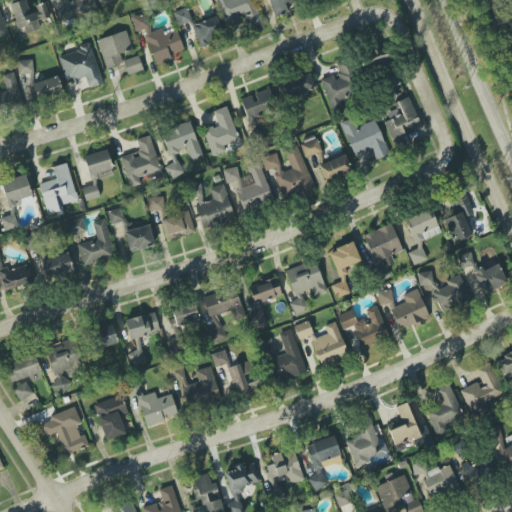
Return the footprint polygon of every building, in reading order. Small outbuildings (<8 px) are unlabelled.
[(17,32),(38,28),(35,12),(28,13),(25,0),(24,0),(11,3),(17,32)] [(92,0),(74,0),(67,2),(66,0),(48,0),(54,21),(95,11),(92,0)] [(261,23),(251,0),(214,0),(224,25),(242,18),(246,28),(261,23)] [(294,0),(268,0),(274,18),(288,13),(286,4),(295,1),(294,0)] [(172,13),(178,26),(192,21),(186,7),(172,13)] [(155,66),(171,60),(169,54),(183,49),(176,30),(164,35),(161,29),(152,32),(145,13),(131,18),(136,32),(142,30),(155,66)] [(192,24),(198,45),(222,39),(217,18),(192,24)] [(96,40),(105,69),(122,63),(119,54),(132,50),(126,31),(96,40)] [(102,84),(91,45),(58,55),(66,83),(85,78),(88,88),(102,84)] [(392,65),(390,49),(364,52),(366,68),(392,65)] [(142,71),(139,56),(123,60),(126,75),(142,71)] [(319,80),(331,111),(342,107),(340,100),(360,92),(346,58),(333,63),(337,73),(319,80)] [(33,73),(31,60),(17,61),(18,74),(33,73)] [(14,72),(2,75),(6,91),(0,93),(0,112),(23,107),(14,72)] [(32,99),(61,93),(58,77),(34,82),(32,73),(26,74),(32,99)] [(282,81),(286,97),(314,90),(310,74),(282,81)] [(256,124),(255,115),(275,112),(271,90),(253,93),(253,96),(242,98),(247,126),(256,124)] [(395,150),(410,143),(406,132),(421,126),(409,96),(394,103),(396,108),(386,112),(389,119),(383,121),(395,150)] [(239,140),(226,106),(212,111),(217,124),(202,130),(212,156),(226,151),(224,145),(239,140)] [(390,153),(374,120),(356,128),(351,118),(339,124),(355,158),(371,150),(375,160),(390,153)] [(203,157),(190,121),(160,132),(172,164),(165,166),(169,179),(183,174),(175,152),(186,148),(191,161),(203,157)] [(160,171),(149,135),(133,140),(137,152),(120,157),(129,188),(140,185),(138,177),(160,171)] [(300,143),(303,157),(321,152),(317,138),(300,143)] [(285,149),(291,169),(282,172),(276,153),(261,157),(265,171),(272,168),(283,200),(313,190),(299,145),(285,149)] [(83,156),(91,186),(81,188),(85,201),(99,197),(95,180),(113,175),(107,150),(83,156)] [(325,182),(352,173),(346,155),(319,164),(325,182)] [(222,171),(227,186),(232,184),(242,212),(273,201),(259,162),(246,167),(249,174),(240,178),(236,166),(222,171)] [(39,183),(47,216),(63,213),(61,205),(76,201),(67,163),(52,167),(55,179),(39,183)] [(2,180),(6,207),(31,203),(27,176),(2,180)] [(224,184),(209,188),(212,200),(204,202),(198,182),(189,185),(202,228),(234,218),(224,184)] [(472,236),(464,215),(472,211),(465,192),(451,197),(454,206),(441,211),(454,243),(472,236)] [(148,211),(163,210),(163,197),(148,197),(148,211)] [(107,211),(110,224),(124,221),(121,208),(107,211)] [(405,218),(413,243),(440,235),(431,209),(405,218)] [(161,220),(168,241),(195,232),(188,211),(161,220)] [(17,227),(14,214),(0,218),(4,230),(17,227)] [(85,233),(83,219),(64,222),(67,236),(85,233)] [(83,266),(114,258),(104,219),(92,222),(96,239),(77,244),(83,266)] [(362,235),(378,279),(388,276),(385,267),(394,264),(391,255),(401,251),(391,224),(362,235)] [(154,246),(150,225),(124,231),(128,252),(154,246)] [(339,282),(331,285),(336,298),(349,294),(343,276),(347,275),(344,266),(360,261),(353,242),(329,251),(339,282)] [(427,260),(421,246),(407,252),(413,265),(427,260)] [(475,266),(471,252),(456,256),(460,270),(475,266)] [(73,272),(69,254),(41,259),(44,278),(73,272)] [(0,280),(3,291),(32,283),(27,264),(3,271),(0,260),(0,280)] [(284,271),(293,295),(310,288),(313,297),(326,292),(314,260),(284,271)] [(475,271),(483,293),(506,285),(498,263),(475,271)] [(418,273),(425,307),(439,304),(440,307),(468,302),(462,273),(446,276),(448,286),(435,289),(431,270),(418,273)] [(266,325),(260,302),(281,296),(276,278),(255,284),(258,294),(252,296),(257,314),(248,316),(252,329),(266,325)] [(214,341),(224,338),(217,315),(230,311),(232,320),(244,317),(236,288),(202,298),(214,341)] [(377,292),(379,304),(393,302),(391,289),(377,292)] [(396,327),(427,317),(418,289),(402,294),(405,303),(390,308),(396,327)] [(293,313),(306,310),(303,296),(290,299),(293,313)] [(173,309),(179,320),(196,312),(191,301),(173,309)] [(337,315),(342,330),(353,326),(361,348),(388,338),(376,305),(364,309),(366,317),(356,321),(352,310),(337,315)] [(124,320),(129,340),(159,332),(154,312),(124,320)] [(349,356),(335,322),(324,326),(327,333),(315,338),(308,321),(294,326),(299,339),(308,335),(321,367),(349,356)] [(117,344),(113,325),(95,328),(98,348),(117,344)] [(306,371),(290,329),(279,333),(280,338),(284,350),(285,353),(273,358),(271,351),(270,342),(261,345),(274,378),(274,381),(283,380),(306,371)] [(44,350),(54,374),(82,363),(72,339),(44,350)] [(127,353),(133,365),(146,359),(140,347),(127,353)] [(225,364),(236,397),(259,390),(249,361),(230,367),(225,350),(214,353),(218,366),(225,364)] [(503,377),(511,372),(511,352),(495,361),(503,377)] [(40,372),(34,355),(5,366),(11,383),(40,372)] [(460,390),(472,417),(497,406),(494,398),(503,394),(489,362),(475,368),(480,381),(460,390)] [(210,366),(195,371),(198,381),(187,385),(181,363),(172,366),(184,409),(220,399),(210,366)] [(20,401),(32,394),(25,382),(13,389),(20,401)] [(145,425),(177,416),(171,394),(156,398),(155,392),(143,395),(139,383),(127,386),(130,397),(136,395),(145,425)] [(436,435),(452,429),(449,422),(462,418),(449,383),(435,389),(441,406),(426,412),(436,435)] [(93,404),(105,441),(125,434),(119,416),(126,413),(121,395),(93,404)] [(395,446),(420,436),(417,427),(424,424),(415,400),(395,407),(400,419),(386,425),(395,446)] [(87,448),(78,425),(80,424),(75,409),(39,422),(45,440),(58,436),(65,455),(87,448)] [(388,457),(383,438),(376,440),(371,422),(357,426),(360,436),(346,440),(353,466),(388,457)] [(306,445),(316,476),(308,478),(312,491),(327,486),(319,461),(339,455),(333,436),(306,445)] [(283,486),(303,480),(294,452),(281,455),(280,452),(270,455),(272,464),(265,466),(269,478),(280,474),(283,486)] [(467,483),(494,469),(489,458),(472,467),(469,460),(459,465),(467,483)] [(450,464),(427,472),(423,461),(410,466),(414,476),(421,474),(431,500),(459,490),(450,464)] [(260,481),(253,462),(223,472),(232,496),(243,492),(242,488),(260,481)] [(195,505),(192,505),(193,511),(221,511),(216,483),(210,484),(208,474),(190,478),(195,505)] [(375,485),(383,511),(388,511),(404,507),(405,511),(419,511),(407,475),(375,485)] [(142,507),(143,511),(179,511),(172,485),(159,489),(162,501),(142,507)] [(227,511),(230,511),(241,510),(237,495),(232,496),(233,502),(226,504),(227,511)] [(135,511),(132,503),(117,508),(118,511),(135,511)]
